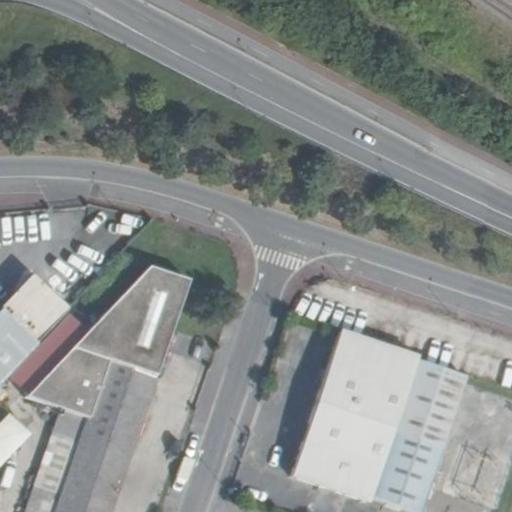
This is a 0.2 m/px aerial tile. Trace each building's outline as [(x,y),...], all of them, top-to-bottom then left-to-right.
[(102,511),(181,280),(140,267),(25,387),(79,406),(47,510),(21,501),(17,511),(102,511)] [(0,367),(18,348),(54,313),(16,278),(0,294),(0,367)] [(410,359),(334,333),(287,477),(362,503),(410,359)] [(425,498),(466,378),(410,359),(370,480),(425,498)] [(0,470),(33,433),(8,411),(0,420),(0,470)]
